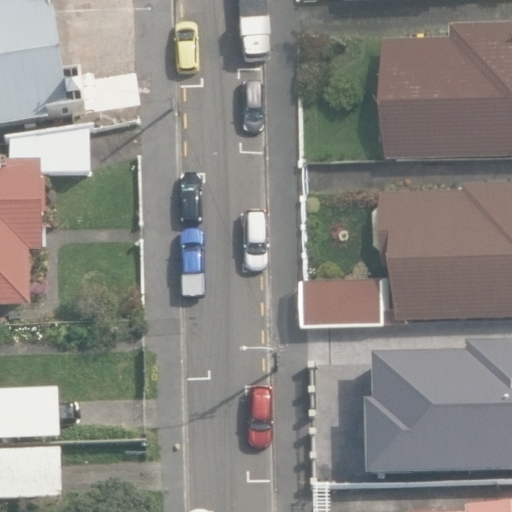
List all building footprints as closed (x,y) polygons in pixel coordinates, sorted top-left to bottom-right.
[(74,79),(62,2),(42,5),(41,0),(29,0),(0,4),(0,132),(59,124),(59,118),(98,113),(93,76),(74,79)] [(390,27),(393,148),(511,144),(511,9),(458,11),(459,25),(390,27)] [(0,309),(32,308),(30,254),(46,253),(42,176),(94,174),(91,130),(13,141),(13,160),(0,160),(0,309)] [(511,178),(472,179),(472,184),(390,187),(390,201),(383,208),(384,241),(391,244),(392,258),(404,258),(405,314),(511,311),(511,178)] [(309,276),(310,323),(392,321),(390,273),(309,276)] [(402,454),(403,468),(511,465),(511,335),(462,337),(463,348),(408,349),(409,396),(400,396),(401,411),(394,412),(395,454),(402,454)] [(0,392),(0,441),(63,440),(61,391),(0,392)] [(65,451),(0,452),(0,502),(66,501),(65,451)] [(511,511),(511,503),(463,505),(463,511),(511,511)]
